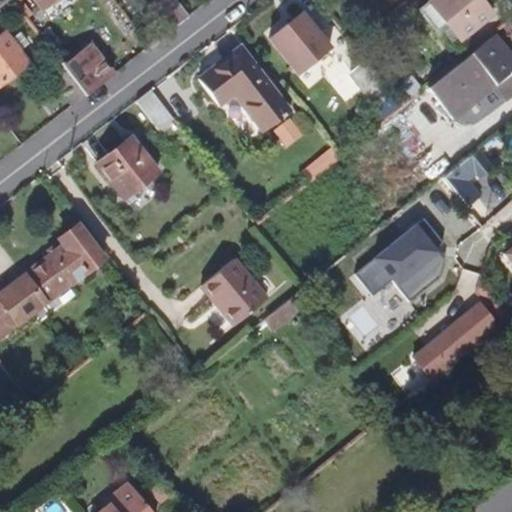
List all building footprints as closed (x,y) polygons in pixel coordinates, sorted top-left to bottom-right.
[(35,0),(42,9),(53,0),(35,0)] [(189,16),(177,0),(155,0),(148,5),(167,33),(189,16)] [(492,13),(481,0),(430,0),(428,2),(460,40),(492,13)] [(460,40),(428,2),(418,10),(439,35),(443,32),(454,45),(460,40)] [(268,40),(296,75),(329,48),(301,13),(268,40)] [(0,85),(29,63),(19,50),(27,44),(19,33),(11,40),(5,32),(0,35),(0,85)] [(455,119),(496,86),(508,101),(511,97),(511,56),(493,34),(429,85),(455,119)] [(86,96),(113,75),(88,45),(63,65),(86,96)] [(289,111),(240,47),(198,79),(217,105),(233,93),(262,131),(289,111)] [(63,65),(61,63),(52,70),(58,78),(53,82),(72,107),(86,96),(63,65)] [(403,106),(367,63),(350,77),(375,108),(371,110),(382,123),(403,106)] [(138,104),(153,92),(150,89),(136,101),(138,104)] [(173,118),(153,92),(138,104),(158,130),(173,118)] [(358,168),(395,138),(383,123),(345,152),(358,168)] [(158,172),(131,137),(96,164),(123,199),(158,172)] [(466,182),(476,173),(479,177),(491,167),(475,149),(441,178),(450,188),(466,208),(480,197),(466,182)] [(450,188),(441,178),(433,184),(441,195),(450,188)] [(442,243),(422,219),(353,274),(371,296),(390,280),(407,301),(438,276),(443,260),(434,249),(442,243)] [(18,323),(103,259),(77,225),(59,238),(61,241),(48,250),(51,255),(0,293),(0,336),(17,323),(18,323)] [(511,247),(503,254),(511,265),(511,247)] [(265,300),(232,260),(200,287),(232,326),(265,300)] [(265,320),(273,329),(300,306),(293,297),(265,320)] [(443,367),(495,325),(478,304),(426,346),(443,367)] [(443,367),(426,346),(412,357),(430,378),(443,367)] [(151,511),(129,483),(103,504),(106,508),(101,511),(151,511)] [(170,499),(157,485),(150,490),(163,505),(170,499)]
